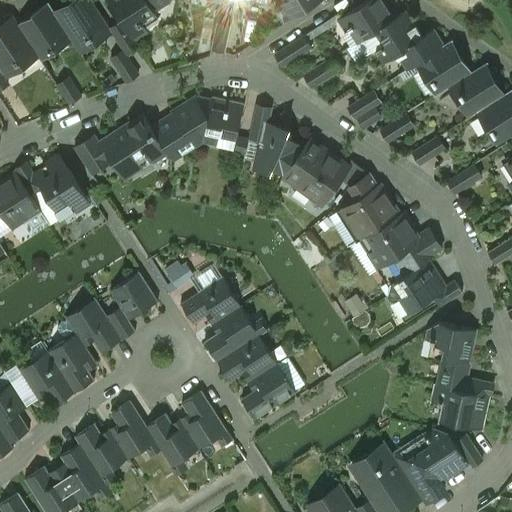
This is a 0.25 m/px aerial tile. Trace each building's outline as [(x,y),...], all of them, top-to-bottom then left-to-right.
[(90,0),(72,0),(69,2),(71,5),(55,15),(66,32),(75,45),(86,38),(87,40),(108,27),(90,0)] [(106,0),(120,20),(134,41),(135,41),(148,32),(141,21),(155,12),(151,6),(160,0),(168,0),(169,0),(106,0)] [(291,0),(300,15),(323,0),(291,0)] [(383,0),(368,0),(338,20),(345,32),(349,30),(356,42),(365,36),(395,17),(383,0)] [(55,15),(49,5),(35,15),(33,13),(17,24),(34,50),(35,52),(38,57),(49,50),(49,51),(55,47),(51,42),(66,32),(55,15)] [(395,17),(365,36),(383,63),(400,52),(410,67),(420,61),(444,45),(433,28),(421,36),(405,11),(395,17)] [(13,17),(0,25),(0,70),(2,73),(35,52),(34,50),(17,24),(13,17)] [(134,41),(120,20),(109,28),(124,51),(126,55),(139,47),(135,41),(134,41)] [(227,53),(232,23),(220,21),(214,51),(227,53)] [(303,36),(275,54),(283,66),(311,48),(303,36)] [(470,73),(450,42),(444,45),(420,61),(440,92),(453,84),(470,73)] [(126,55),(124,51),(112,59),(126,81),(138,74),(126,55)] [(333,57),(304,75),(312,87),(341,69),(333,57)] [(470,73),(453,84),(472,114),(478,111),(505,94),(485,64),(470,73)] [(2,73),(0,70),(0,88),(8,83),(2,73)] [(82,96),(68,75),(55,84),(69,105),(82,96)] [(511,89),(505,94),(478,111),(499,143),(511,134),(511,89)] [(372,91),(350,105),(358,119),(380,104),(372,91)] [(197,104),(188,109),(186,107),(181,106),(177,108),(176,113),(174,115),(190,140),(191,141),(197,142),(206,137),(207,132),(235,138),(234,139),(236,139),(244,103),(213,96),(211,106),(197,104)] [(152,128),(142,113),(122,127),(123,128),(100,143),(112,161),(116,158),(120,164),(119,165),(119,167),(118,169),(118,171),(119,172),(120,174),(122,175),(123,176),(126,177),(129,176),(131,174),(132,173),(133,171),(133,169),(133,166),(147,157),(152,165),(169,154),(152,128)] [(405,114),(381,129),(389,142),(413,126),(405,114)] [(174,115),(152,128),(169,154),(190,140),(174,115)] [(264,123),(253,120),(249,138),(260,141),(264,123)] [(280,126),(264,123),(260,141),(254,168),(271,172),(274,166),(284,173),(303,147),(286,135),(279,134),(280,126)] [(100,143),(95,135),(74,148),(91,174),(112,161),(100,143)] [(437,137),(413,152),(421,164),(445,149),(437,137)] [(284,173),(283,175),(296,184),(316,157),(303,147),(284,173)] [(347,167),(322,149),(316,157),(296,184),(322,203),(333,188),(337,187),(340,183),(340,178),(347,167)] [(86,196),(60,156),(34,173),(32,174),(41,187),(59,214),(86,196)] [(41,187),(32,174),(34,173),(26,161),(14,169),(16,171),(17,173),(31,194),(41,187)] [(472,165),(448,180),(456,193),(480,177),(472,165)] [(17,173),(16,171),(0,182),(0,211),(0,212),(11,228),(40,209),(31,194),(17,173)] [(369,173),(349,186),(358,200),(378,187),(369,173)] [(378,187),(358,200),(359,201),(344,211),(361,238),(366,235),(398,214),(380,186),(378,187)] [(398,214),(366,235),(385,264),(402,253),(422,240),(412,224),(409,226),(401,213),(398,214)] [(422,240),(402,253),(412,268),(420,264),(441,250),(431,234),(422,240)] [(511,237),(489,253),(497,264),(511,254),(511,237)] [(171,292),(196,278),(184,257),(159,272),(171,292)] [(461,293),(453,281),(442,289),(432,274),(428,277),(420,264),(412,268),(389,283),(387,295),(391,303),(400,297),(408,311),(432,296),(439,307),(461,293)] [(382,282),(393,279),(388,265),(378,268),(382,282)] [(139,271),(110,290),(120,307),(129,320),(158,301),(139,271)] [(222,276),(180,303),(194,324),(212,312),(217,321),(240,306),(222,276)] [(355,314),(369,307),(361,292),(347,299),(355,314)] [(95,298),(66,316),(66,317),(76,333),(76,332),(81,340),(90,334),(101,352),(122,339),(107,315),(95,298)] [(259,334),(240,306),(217,321),(223,329),(204,341),(217,361),(259,334)] [(129,320),(120,307),(107,315),(122,339),(135,331),(129,320)] [(477,330),(439,322),(427,330),(424,340),(435,342),(437,345),(434,357),(445,359),(439,385),(464,391),(467,377),(470,362),(467,362),(470,346),(465,345),(467,338),(475,340),(477,330)] [(76,333),(48,351),(74,392),(95,379),(87,368),(95,363),(81,340),(76,332),(76,333)] [(277,363),(259,334),(217,361),(230,381),(248,370),(254,378),(277,363)] [(74,392),(48,351),(19,370),(37,399),(46,393),(54,405),(74,392)] [(277,363),(254,378),(259,386),(241,398),(254,419),(296,392),(277,363)] [(494,382),(467,377),(464,391),(470,392),(486,396),(491,396),(494,382)] [(13,383),(0,390),(0,427),(10,443),(10,442),(30,430),(18,412),(27,406),(13,383)] [(439,385),(435,384),(432,402),(444,405),(448,413),(447,420),(481,427),(482,425),(480,424),(484,408),(486,396),(470,392),(464,391),(439,385)] [(80,443),(61,455),(72,472),(56,482),(45,465),(25,478),(46,511),(60,511),(107,482),(102,475),(156,441),(172,466),(227,430),(201,390),(181,403),(192,420),(177,430),(166,413),(147,425),(130,399),(110,413),(120,428),(104,438),(94,422),(75,435),(80,443)] [(0,456),(13,447),(10,442),(10,443),(0,427),(0,456)] [(466,461),(455,443),(447,431),(432,428),(423,433),(426,439),(416,446),(419,451),(399,464),(402,469),(410,480),(429,468),(438,481),(439,483),(455,472),(453,469),(466,461)] [(483,459),(467,435),(455,443),(466,461),(471,467),(483,459)] [(379,447),(373,451),(372,455),(373,457),(364,463),(360,478),(357,480),(370,501),(377,511),(396,511),(401,509),(398,504),(409,496),(410,493),(407,488),(412,484),(410,480),(402,469),(399,464),(389,447),(384,450),(383,448),(379,447)] [(438,481),(429,468),(410,480),(412,484),(413,485),(425,504),(444,491),(439,483),(438,481)] [(357,511),(356,510),(340,485),(307,506),(310,511),(357,511)] [(31,511),(19,493),(0,504),(0,507),(3,511),(31,511)] [(377,511),(370,501),(356,510),(357,511),(377,511)]
